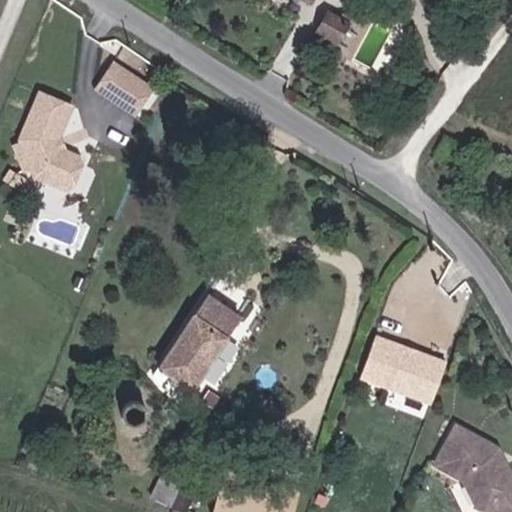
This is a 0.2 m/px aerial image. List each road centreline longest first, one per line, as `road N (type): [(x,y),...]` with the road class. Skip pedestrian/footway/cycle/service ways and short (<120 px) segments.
road 1 (unclassified): [(109,0),(394,182),(498,289),(511,316)]
road 2 (track): [(511,31),(394,182)]
